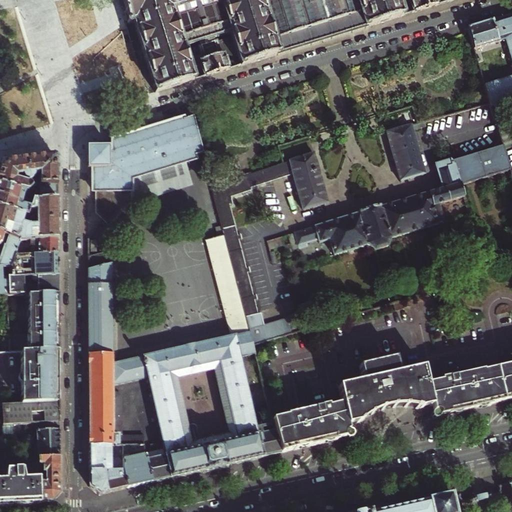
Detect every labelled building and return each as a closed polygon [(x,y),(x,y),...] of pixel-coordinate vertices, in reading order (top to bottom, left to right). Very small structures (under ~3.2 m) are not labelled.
[(120,0),(122,5),(127,24),(133,22),(150,78),(155,93),(193,81),(182,47),(198,42),(204,60),(203,61),(201,63),(202,66),(201,66),(204,78),(227,71),(224,59),(223,59),(222,56),(220,55),(218,56),(212,38),(229,32),(240,67),(401,17),(395,0),(448,0),(449,2),(455,0),(120,0)] [(410,0),(411,1),(410,1),(414,13),(429,8),(437,6),(434,0),(410,0)] [(511,15),(499,19),(467,29),(468,33),(473,50),(505,40),(511,62),(511,77),(484,86),(489,104),(492,113),(511,107),(511,15)] [(110,174),(91,174),(91,198),(96,199),(130,197),(131,184),(188,168),(198,166),(196,161),(203,159),(193,118),(192,115),(138,131),(109,140),(110,152),(110,174)] [(416,126),(410,127),(412,133),(426,129),(424,123),(416,126)] [(424,176),(412,133),(410,127),(386,135),(399,183),(401,183),(401,184),(403,183),(403,182),(411,180),(411,181),(416,180),(415,179),(421,177),(421,178),(424,178),(424,177),(424,176)] [(441,192),(441,193),(459,188),(510,174),(505,155),(503,150),(453,164),(449,163),(434,167),(441,192)] [(110,152),(87,152),(88,174),(91,174),(110,174),(110,152)] [(312,155),(288,162),(289,162),(291,171),(302,211),(304,211),(304,212),(306,211),(306,210),(313,208),(313,209),(317,208),(317,207),(323,206),(326,206),(325,205),(326,205),(312,155)] [(24,160),(5,162),(2,162),(0,168),(0,185),(26,192),(31,188),(31,185),(29,184),(15,181),(15,177),(17,179),(21,177),(22,179),(24,180),(26,181),(28,181),(31,180),(32,179),(32,178),(33,176),(33,174),(40,173),(39,180),(38,180),(36,182),(35,184),(58,184),(58,161),(52,156),(50,157),(35,158),(24,160)] [(282,165),(211,187),(221,227),(229,258),(245,318),(257,315),(227,203),(231,202),(230,197),(250,191),(249,188),(290,176),(289,172),(291,171),(289,162),(282,165)] [(194,188),(188,168),(131,184),(130,197),(130,206),(194,188)] [(58,192),(58,184),(35,184),(31,185),(31,188),(33,199),(58,199),(58,192)] [(0,185),(0,208),(28,215),(28,212),(31,199),(33,199),(31,188),(26,192),(0,185)] [(439,207),(463,200),(459,188),(441,193),(441,192),(428,195),(433,213),(440,211),(439,207)] [(440,211),(433,213),(428,195),(381,209),(390,240),(444,226),(440,211)] [(130,197),(96,199),(96,207),(96,215),(99,218),(102,222),(108,229),(130,206),(130,197)] [(28,215),(28,240),(58,239),(58,221),(58,199),(33,199),(31,199),(28,212),(28,215)] [(0,233),(19,241),(28,240),(28,215),(0,208),(0,233)] [(387,249),(390,240),(381,209),(380,208),(357,215),(357,216),(365,248),(373,253),(387,249)] [(332,257),(365,248),(357,216),(314,228),(317,241),(318,244),(328,241),(332,257)] [(112,409),(112,387),(147,379),(164,456),(147,460),(152,483),(196,473),(237,463),(244,462),(280,454),(272,423),(271,419),(265,420),(266,426),(256,429),(241,364),(245,363),(256,406),(267,404),(252,347),(249,334),(245,318),(229,258),(221,227),(213,229),(239,336),(154,355),(111,364),(111,265),(105,252),(88,256),(88,357),(87,357),(87,365),(88,365),(88,446),(123,446),(134,446),(143,445),(144,436),(121,436),(121,409),(112,409)] [(306,244),(317,241),(314,228),(287,236),(292,254),(308,250),(306,244)] [(19,241),(0,233),(0,267),(10,267),(13,256),(18,241),(19,241)] [(285,246),(282,237),(266,242),(269,251),(285,246)] [(58,248),(58,239),(28,240),(19,241),(18,241),(13,256),(58,254),(58,248)] [(10,277),(23,277),(25,277),(58,276),(58,268),(58,254),(13,256),(10,267),(10,277)] [(10,267),(0,267),(0,295),(7,296),(7,277),(10,277),(10,267)] [(29,282),(30,282),(37,282),(37,294),(58,294),(58,288),(58,276),(25,277),(25,279),(28,279),(28,280),(29,281),(29,282)] [(7,277),(7,296),(26,295),(26,281),(23,281),(23,277),(10,277),(7,277)] [(10,352),(20,352),(59,350),(59,321),(58,294),(37,294),(26,295),(7,296),(9,317),(9,324),(10,352)] [(399,303),(389,306),(391,313),(401,310),(399,303)] [(257,315),(245,318),(249,334),(252,347),(298,333),(294,319),(288,321),(288,320),(264,326),(261,314),(257,315)] [(306,316),(300,318),(304,331),(309,329),(306,316)] [(59,379),(59,362),(59,350),(20,352),(21,381),(59,379)] [(370,413),(378,410),(386,407),(393,406),(402,406),(410,406),(418,408),(430,405),(433,419),(469,410),(482,408),(492,405),(491,404),(511,399),(511,366),(510,367),(510,368),(483,374),(483,373),(448,381),(448,379),(437,382),(438,383),(426,386),(423,373),(398,378),(395,363),(358,371),(362,387),(338,392),(341,406),(329,408),(329,406),(320,408),(321,411),(287,419),(288,420),(274,423),(272,423),(280,454),(294,449),(294,450),(312,446),(348,438),(345,424),(356,422),(363,417),(370,413)] [(0,405),(2,405),(59,402),(59,389),(59,379),(21,381),(0,381),(0,405)] [(2,405),(2,412),(3,437),(4,450),(11,450),(13,449),(14,448),(15,447),(16,445),(15,425),(26,425),(59,423),(59,414),(59,402),(2,405)] [(37,431),(37,459),(59,458),(59,444),(59,423),(26,425),(26,429),(38,428),(38,431),(37,431)] [(123,457),(123,446),(88,446),(88,457),(89,471),(110,470),(110,457),(123,457)] [(136,457),(134,446),(123,446),(123,457),(123,470),(127,489),(139,486),(152,483),(147,460),(145,455),(136,457)] [(51,504),(60,495),(59,458),(37,459),(38,473),(39,505),(46,504),(51,504)] [(0,506),(26,505),(39,505),(38,473),(23,474),(21,470),(6,471),(5,467),(0,467),(0,506)] [(89,487),(99,495),(112,492),(117,491),(127,489),(123,470),(110,470),(89,471),(89,487)] [(453,511),(450,495),(426,500),(427,502),(380,511),(453,511)]
